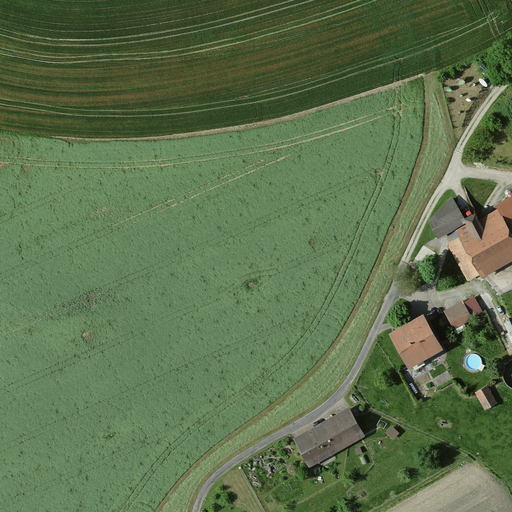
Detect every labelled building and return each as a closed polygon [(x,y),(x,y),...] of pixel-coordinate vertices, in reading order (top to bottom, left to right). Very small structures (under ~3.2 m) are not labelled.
[(449,198),(427,222),(433,236),(460,222),(449,198)] [(511,246),(491,212),(442,241),(467,280),(511,252),(511,246)] [(511,338),(511,318),(501,294),(494,297),(511,338)] [(472,296),(442,312),(451,329),(482,313),(472,296)] [(417,314),(383,334),(403,369),(438,350),(417,314)] [(495,385),(479,394),(487,409),(504,399),(495,385)] [(353,406),(293,436),(309,466),(368,436),(353,406)]
